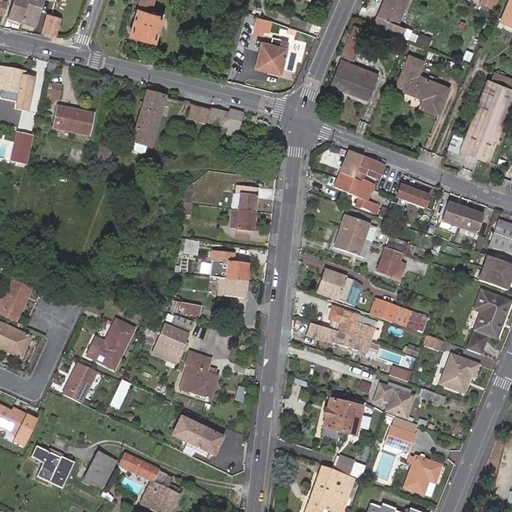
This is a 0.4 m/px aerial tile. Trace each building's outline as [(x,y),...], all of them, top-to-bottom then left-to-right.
[(13,0),(9,17),(22,21),(28,0),(13,0)] [(28,0),(22,21),(36,25),(43,0),(28,0)] [(131,0),(131,1),(138,3),(129,34),(153,41),(160,17),(148,14),(152,0),(131,0)] [(408,0),(386,0),(379,18),(397,26),(398,26),(408,0)] [(496,0),(479,0),(479,3),(493,8),(496,0)] [(511,0),(503,21),(511,24),(511,0)] [(57,35),(62,18),(49,14),(43,31),(57,35)] [(314,25),(292,17),(290,25),(311,32),(314,25)] [(397,26),(379,18),(375,27),(393,35),(397,26)] [(270,34),(273,23),(258,19),(254,33),(264,36),(265,32),(270,34)] [(367,32),(355,27),(351,36),(348,42),(345,49),(342,56),(349,59),(357,39),(363,42),(367,32)] [(280,74),(287,48),(289,41),(274,37),(272,45),(264,42),(257,68),(280,74)] [(418,77),(424,63),(409,56),(396,87),(423,99),(419,108),(437,116),(449,90),(418,77)] [(364,70),(340,60),(338,65),(362,75),(364,70)] [(57,73),(59,64),(50,61),(47,71),(57,73)] [(329,84),(330,85),(368,100),(377,76),(364,70),(362,75),(338,65),(337,65),(329,84)] [(0,93),(17,97),(15,108),(29,111),(35,77),(25,76),(25,74),(0,69),(0,93)] [(511,103),(511,78),(496,72),(492,82),(488,80),(459,152),(488,164),(511,103)] [(58,102),(62,86),(53,84),(50,100),(58,102)] [(169,111),(172,101),(148,95),(145,105),(141,104),(140,109),(144,110),(135,144),(152,149),(162,109),(169,111)] [(236,112),(231,111),(228,115),(190,106),(186,119),(238,132),(242,115),(236,112)] [(52,128),(89,135),(93,114),(57,107),(52,128)] [(26,164),(32,135),(17,132),(11,161),(26,164)] [(463,137),(453,133),(447,149),(457,153),(463,137)] [(111,148),(99,145),(98,151),(110,154),(111,148)] [(341,152),(331,148),(329,154),(339,158),(341,152)] [(349,152),(339,179),(351,183),(356,172),(357,172),(363,158),(349,152)] [(363,158),(357,172),(365,175),(367,170),(370,171),(381,175),(384,168),(385,166),(363,158)] [(381,175),(370,171),(369,176),(379,180),(381,175)] [(358,209),(380,217),(383,207),(372,203),(373,201),(370,200),(371,196),(367,194),(371,184),(363,181),(365,175),(357,172),(356,172),(351,183),(339,179),(336,187),(362,197),(358,209)] [(194,204),(197,183),(187,191),(186,203),(194,204)] [(431,194),(400,183),(395,197),(426,209),(431,194)] [(375,185),(371,184),(367,194),(371,196),(375,185)] [(241,194),(239,210),(255,212),(258,189),(237,186),(236,194),(241,194)] [(485,214),(449,201),(441,221),(478,234),(485,214)] [(186,203),(184,214),(192,215),(194,204),(186,203)] [(387,208),(383,218),(402,225),(406,215),(387,208)] [(239,210),(233,209),(231,229),(237,230),(239,210)] [(255,212),(239,210),(237,230),(252,231),(255,212)] [(344,216),(340,227),(352,231),(351,235),(363,239),(366,232),(375,236),(378,228),(368,225),(344,216)] [(511,223),(499,219),(489,246),(511,254),(511,223)] [(352,231),(340,227),(333,247),(357,256),(363,239),(351,235),(352,231)] [(402,254),(406,255),(409,242),(390,235),(385,247),(402,254)] [(198,253),(199,240),(181,238),(179,254),(185,255),(185,252),(198,253)] [(363,239),(357,256),(362,258),(368,241),(363,239)] [(402,254),(385,247),(377,270),(400,279),(406,264),(399,261),(402,254)] [(210,277),(220,278),(246,282),(247,272),(244,272),(245,264),(233,263),(235,255),(214,252),(210,277)] [(487,256),(478,281),(501,289),(510,264),(487,256)] [(511,264),(510,264),(501,289),(511,293),(511,264)] [(343,285),(350,288),(353,280),(326,270),(318,293),(337,300),(343,285)] [(0,316),(16,324),(35,282),(11,271),(7,279),(12,282),(3,303),(0,301),(0,316)] [(208,294),(217,296),(220,278),(210,277),(208,294)] [(246,282),(220,278),(217,296),(240,299),(241,292),(244,292),(246,282)] [(345,302),(350,288),(343,285),(337,300),(345,302)] [(510,303),(480,292),(473,311),(480,314),(474,332),(496,341),(510,303)] [(176,299),(172,299),(171,308),(200,316),(201,308),(175,302),(176,299)] [(409,311),(374,299),(369,313),(404,325),(409,311)] [(337,331),(370,342),(373,332),(368,330),(357,326),(359,320),(360,319),(333,309),(330,320),(334,322),(340,324),(338,329),(337,331)] [(357,326),(368,330),(370,324),(359,320),(357,326)] [(365,356),(370,342),(337,331),(312,321),(307,335),(365,356)] [(114,371),(126,347),(134,331),(115,322),(107,338),(104,344),(95,340),(87,358),(114,371)] [(204,326),(187,322),(186,328),(203,331),(204,326)] [(0,349),(20,359),(30,338),(0,324),(0,349)] [(152,357),(176,367),(190,336),(166,325),(152,357)] [(416,335),(404,331),(398,346),(410,350),(416,335)] [(441,341),(425,335),(422,343),(438,348),(441,341)] [(380,349),(378,359),(398,363),(400,353),(380,349)] [(192,359),(211,366),(213,361),(191,353),(186,367),(189,368),(192,359)] [(449,354),(444,369),(468,378),(469,374),(473,375),(477,364),(449,354)] [(209,373),(211,366),(192,359),(189,368),(182,390),(211,400),(219,376),(209,373)] [(62,398),(80,406),(96,373),(78,364),(62,398)] [(411,373),(392,366),(389,375),(407,382),(411,373)] [(468,378),(444,369),(439,383),(463,392),(468,378)] [(122,383),(111,406),(118,410),(129,387),(122,383)] [(413,397),(380,385),(374,403),(382,406),(383,402),(390,405),(387,412),(406,418),(413,397)] [(440,397),(423,391),(421,397),(437,403),(440,397)] [(324,421),(322,430),(356,438),(358,431),(362,432),(365,420),(360,419),(363,409),(329,401),(327,409),(325,409),(322,420),(324,421)] [(15,413),(14,416),(10,414),(0,408),(0,430),(14,438),(12,443),(23,449),(35,424),(25,418),(15,413)] [(223,438),(196,425),(188,440),(198,445),(197,448),(214,456),(223,438)] [(415,434),(393,426),(387,443),(409,450),(415,434)] [(42,466),(35,478),(62,492),(76,465),(37,446),(30,460),(42,466)] [(103,488),(116,461),(97,453),(85,479),(92,483),(103,488)] [(140,506),(153,511),(171,511),(179,495),(165,489),(168,483),(164,481),(166,477),(123,456),(118,466),(151,482),(140,506)] [(441,467),(416,457),(416,459),(411,457),(409,463),(413,464),(405,488),(424,495),(430,476),(437,479),(441,467)] [(341,511),(353,480),(322,468),(306,511),(319,511),(321,509),(329,511),(341,511)] [(431,497),(438,479),(437,479),(430,476),(424,495),(430,497),(431,497)] [(90,488),(92,483),(85,479),(82,484),(90,488)]
